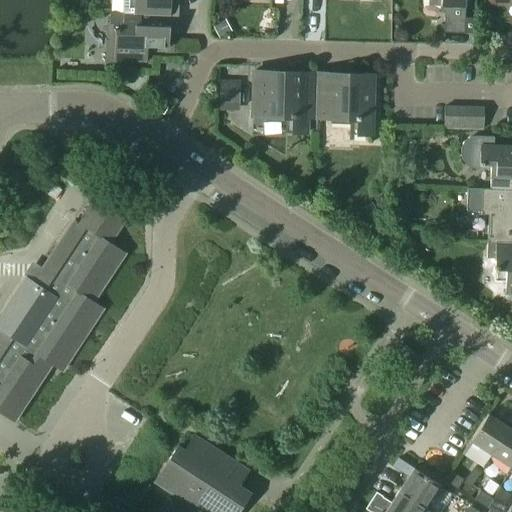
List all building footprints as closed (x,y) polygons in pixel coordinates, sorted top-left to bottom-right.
[(170,4),(170,0),(121,0),(121,13),(135,13),(135,14),(178,16),(178,4),(170,4)] [(465,21),(465,0),(440,0),(440,11),(444,11),(443,32),(465,33),(465,21)] [(178,30),(178,16),(135,14),(135,13),(121,13),(110,12),(109,24),(116,24),(116,28),(114,28),(114,31),(115,31),(114,61),(146,62),(147,48),(168,48),(169,30),(178,30)] [(197,39),(174,40),(174,51),(198,50),(197,39)] [(306,99),(306,72),(284,72),(283,77),(255,76),(255,71),(254,71),(253,116),(284,117),(284,132),(306,132),(306,117),(315,118),(316,100),(306,99)] [(371,134),(372,74),(348,74),(348,79),(318,78),(318,73),(306,72),(306,99),(316,100),(315,118),(350,119),(350,134),(371,134)] [(239,109),(238,80),(220,80),(220,110),(239,109)] [(156,102),(153,110),(163,115),(167,111),(156,102)] [(456,128),(456,107),(444,107),(444,126),(444,128),(456,128)] [(470,129),(470,107),(456,107),(456,128),(470,129)] [(484,108),(470,107),(470,129),(483,129),(483,127),(484,108)] [(511,146),(493,146),(494,136),(477,136),(475,136),(472,136),(470,137),(468,138),(466,139),(465,141),(463,142),(462,144),(461,146),(460,148),(460,150),(460,153),(460,155),(461,157),(461,159),(463,161),(464,163),(465,165),(467,166),(469,167),(471,168),(473,168),(476,169),(481,169),(481,165),(490,166),(489,189),(489,190),(511,190),(511,146)] [(61,190),(45,179),(38,189),(55,200),(62,190),(61,190)] [(511,190),(489,190),(489,189),(467,188),(466,210),(481,211),(481,215),(482,215),(482,212),(488,212),(487,242),(511,242),(511,190)] [(78,222),(75,220),(34,281),(27,277),(0,317),(0,330),(1,331),(0,331),(0,413),(13,422),(51,365),(60,371),(102,308),(92,301),(124,253),(109,242),(125,218),(94,198),(78,222)] [(511,293),(511,242),(487,242),(486,258),(494,258),(494,281),(506,281),(505,294),(511,293)] [(400,346),(397,351),(417,364),(422,356),(402,343),(400,346)] [(492,454),(509,427),(488,413),(470,440),(492,454)] [(511,467),(511,429),(509,427),(492,454),(511,467)] [(247,470),(245,469),(194,436),(184,451),(177,446),(154,481),(179,498),(183,492),(204,506),(200,511),(236,511),(249,492),(237,485),(247,470)] [(440,485),(398,458),(392,467),(407,477),(399,489),(426,507),(440,485)] [(463,479),(450,471),(444,480),(457,488),(463,479)] [(422,511),(426,507),(399,489),(391,501),(376,492),(371,500),(388,511),(422,511)] [(487,507),(493,498),(480,490),(474,499),(487,507)] [(501,511),(505,506),(493,498),(487,507),(493,511),(501,511)] [(388,511),(371,500),(365,509),(370,511),(388,511)]
